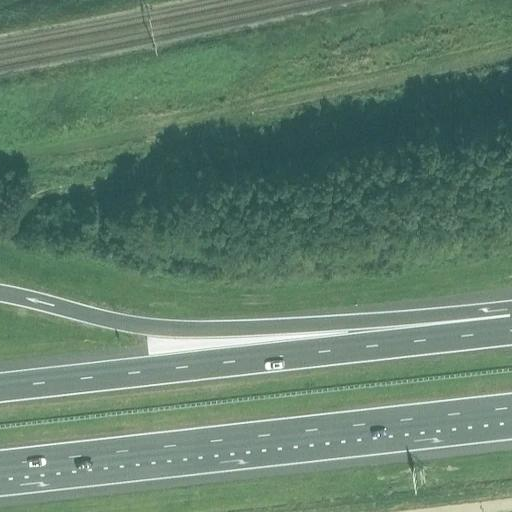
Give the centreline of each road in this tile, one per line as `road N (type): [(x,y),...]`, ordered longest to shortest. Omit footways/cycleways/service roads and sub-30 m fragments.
road 1 (track): [(0,162),(147,138),(511,57)]
road 2 (motorway): [(0,465),(511,408)]
road 3 (motorway): [(510,330),(173,329),(0,294)]
road 4 (motorway): [(510,330),(0,387)]
road 5 (track): [(0,238),(33,201),(131,185),(146,172),(147,138)]
